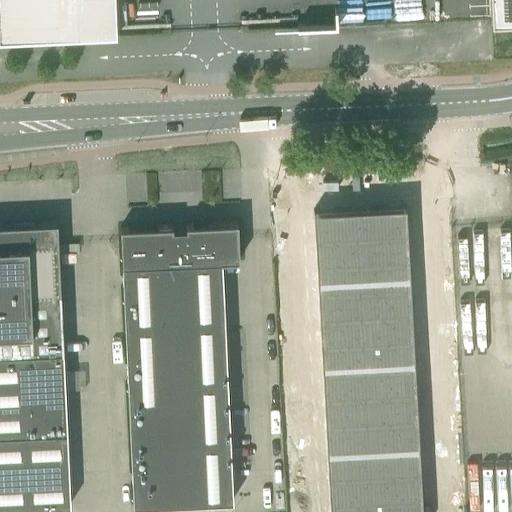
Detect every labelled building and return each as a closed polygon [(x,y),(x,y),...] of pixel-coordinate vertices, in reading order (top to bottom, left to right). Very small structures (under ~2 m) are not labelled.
[(438,0),(338,0),(338,19),(439,19),(438,0)] [(511,0),(489,0),(490,21),(511,20),(511,0)] [(214,192),(215,221),(243,220),(242,169),(218,170),(219,192),(214,192)] [(405,205),(359,208),(360,233),(406,230),(405,205)] [(359,208),(313,210),(315,235),(360,233),(359,208)] [(0,353),(62,351),(56,221),(41,221),(41,224),(0,226),(0,353)] [(232,500),(221,260),(239,259),(237,221),(207,222),(207,225),(193,226),(193,223),(185,223),(185,227),(172,228),(172,224),(156,225),(156,228),(127,229),(127,226),(119,226),(132,504),(232,500)] [(406,230),(360,233),(361,254),(407,252),(406,230)] [(360,233),(315,235),(316,257),(361,254),(360,233)] [(407,252),(361,254),(363,276),(408,273),(407,252)] [(361,254),(316,257),(317,278),(363,276),(361,254)] [(408,273),(363,276),(364,297),(409,295),(408,273)] [(363,276),(317,278),(318,300),(364,297),(363,276)] [(409,295),(364,297),(365,318),(411,316),(409,295)] [(364,297),(318,300),(319,321),(365,318),(364,297)] [(411,316),(365,318),(366,340),(412,337),(411,316)] [(365,318),(319,321),(320,342),(366,340),(365,318)] [(412,337),(366,340),(367,361),(413,359),(412,337)] [(366,340),(320,342),(321,364),(367,361),(366,340)] [(0,434),(66,431),(62,351),(0,353),(0,434)] [(413,359),(367,361),(368,383),(414,380),(413,359)] [(367,361),(321,364),(323,385),(368,383),(367,361)] [(414,380),(368,383),(370,404),(415,401),(414,380)] [(368,383),(323,385),(324,406),(370,404),(368,383)] [(415,401),(370,404),(371,425),(416,423),(415,401)] [(370,404),(324,406),(325,428),(371,425),(370,404)] [(416,423),(371,425),(372,447),(418,444),(416,423)] [(371,425),(325,428),(326,449),(372,447),(371,425)] [(0,507),(69,504),(66,431),(0,434),(0,507)] [(418,444),(372,447),(373,468),(419,465),(418,444)] [(372,447),(326,449),(327,470),(373,468),(372,447)] [(419,465),(373,468),(374,489),(420,487),(419,465)] [(373,468),(327,470),(328,492),(374,489),(373,468)] [(289,511),(316,511),(316,483),(288,484),(289,511)] [(420,487),(374,489),(375,511),(421,508),(420,487)] [(374,489),(328,492),(329,511),(351,511),(375,511),(374,489)]
